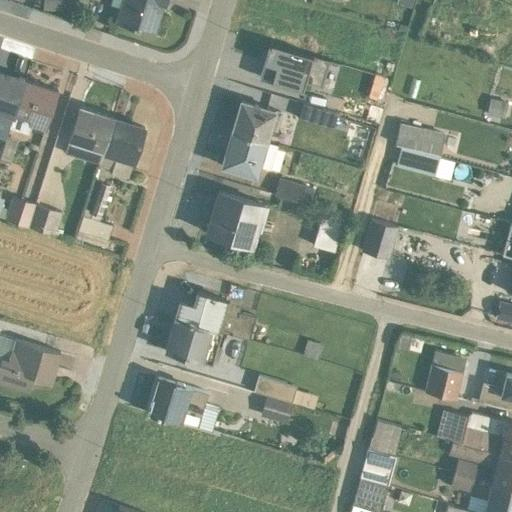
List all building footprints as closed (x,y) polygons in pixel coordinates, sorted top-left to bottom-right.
[(164,0),(109,0),(109,3),(120,7),(116,21),(132,26),(132,27),(137,28),(137,27),(147,30),(157,2),(163,3),(164,0)] [(511,41),(503,38),(498,54),(511,58),(511,41)] [(269,43),(258,78),(301,90),(303,82),(320,87),(328,62),(269,43)] [(0,120),(9,124),(24,78),(9,73),(8,76),(0,73),(0,120)] [(24,78),(9,127),(28,133),(31,123),(44,127),(56,88),(24,78)] [(507,102),(490,98),(486,113),(504,117),(507,102)] [(239,99),(230,130),(267,141),(270,128),(276,130),(281,111),(239,99)] [(305,100),(301,113),(334,123),(338,110),(305,100)] [(112,117),(78,104),(66,140),(67,140),(64,152),(97,162),(112,117)] [(143,127),(112,117),(97,162),(97,165),(110,169),(109,172),(127,178),(143,127)] [(440,154),(446,129),(404,119),(394,164),(451,176),(455,157),(440,154)] [(277,144),(267,141),(230,130),(220,166),(250,175),(256,176),(259,166),(270,169),(277,144)] [(0,154),(0,172),(3,174),(8,162),(20,166),(23,159),(14,150),(17,138),(6,135),(0,154)] [(278,177),(273,193),(308,204),(313,187),(278,177)] [(110,185),(100,181),(89,217),(82,215),(74,237),(105,246),(112,225),(99,220),(110,185)] [(217,189),(205,232),(251,245),(264,203),(217,189)] [(0,197),(0,215),(28,225),(35,203),(12,195),(7,209),(1,207),(3,199),(0,197)] [(61,210),(35,203),(28,225),(59,236),(62,229),(56,227),(61,210)] [(321,216),(313,244),(333,250),(341,222),(349,224),(351,217),(330,210),(327,218),(321,216)] [(370,219),(361,250),(386,256),(395,226),(370,219)] [(511,223),(509,223),(501,253),(511,255),(511,223)] [(418,269),(440,274),(442,262),(421,257),(418,269)] [(247,339),(254,315),(238,311),(239,306),(224,302),(225,300),(196,291),(192,304),(179,300),(174,318),(247,339)] [(511,304),(500,301),(495,317),(511,322),(511,304)] [(174,318),(163,350),(210,364),(220,332),(174,318)] [(59,352),(0,333),(0,382),(28,391),(32,378),(45,381),(49,367),(55,369),(59,352)] [(457,396),(468,354),(436,345),(424,387),(457,396)] [(259,373),(255,390),(293,397),(296,381),(259,373)] [(511,409),(511,374),(504,373),(501,385),(482,381),(477,400),(511,409)] [(199,415),(207,392),(157,377),(147,411),(180,421),(198,427),(201,416),(199,415)] [(289,419),(293,400),(266,394),(262,413),(289,419)] [(452,411),(440,408),(435,434),(511,453),(511,422),(453,407),(452,411)] [(375,416),(353,511),(381,511),(395,450),(396,450),(402,422),(375,416)] [(489,480),(511,486),(511,453),(451,438),(446,453),(457,456),(453,470),(472,476),(476,461),(493,465),(489,480)] [(453,470),(449,484),(467,489),(472,476),(453,470)] [(485,511),(511,511),(511,486),(489,480),(484,498),(468,494),(465,506),(485,511)] [(485,511),(452,503),(449,511),(485,511)]
